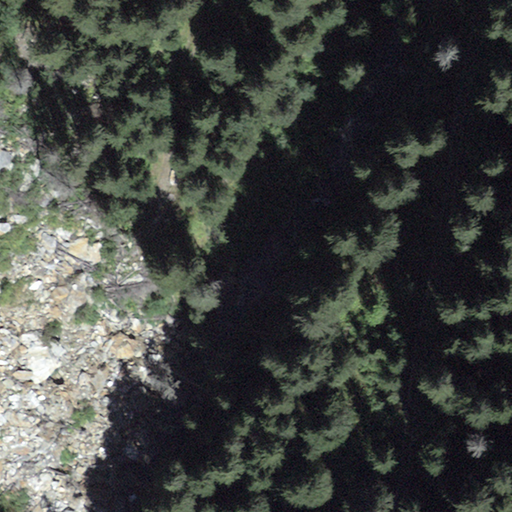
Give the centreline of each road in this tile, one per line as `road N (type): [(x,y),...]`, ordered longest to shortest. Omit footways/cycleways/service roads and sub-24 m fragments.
road 1 (track): [(370,511),(406,433),(433,205),(490,0)]
road 2 (track): [(202,0),(177,181)]
